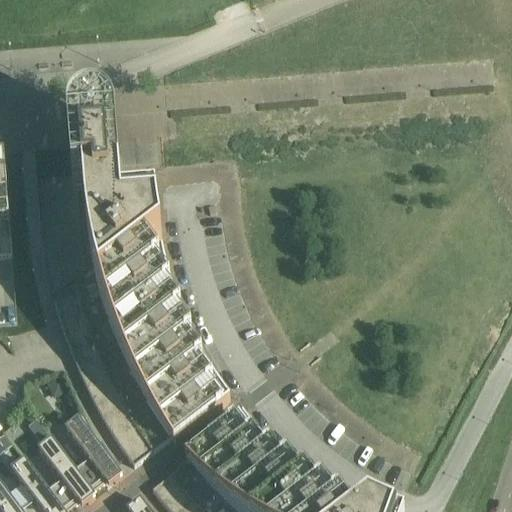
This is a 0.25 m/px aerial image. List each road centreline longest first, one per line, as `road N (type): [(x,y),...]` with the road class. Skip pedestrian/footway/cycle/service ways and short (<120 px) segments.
road 1 (residential): [(411,511),(363,488),(307,444),(260,394),(218,326),(177,173),(224,171)]
road 2 (unclassified): [(312,0),(129,76),(0,86)]
road 3 (residential): [(511,359),(427,511)]
